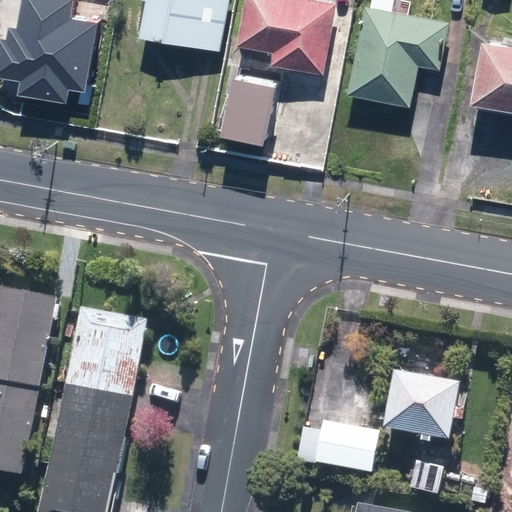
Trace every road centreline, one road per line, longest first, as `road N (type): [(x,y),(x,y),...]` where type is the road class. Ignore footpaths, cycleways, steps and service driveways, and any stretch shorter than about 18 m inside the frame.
road 1 (residential): [(272,231),(222,511)]
road 2 (secondary): [(0,179),(272,231)]
road 3 (secondary): [(272,231),(511,274)]
